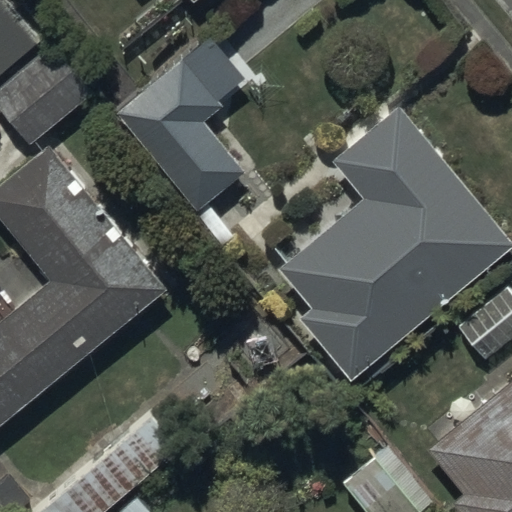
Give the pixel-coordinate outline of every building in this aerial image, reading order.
[(0,0),(0,80),(48,36),(13,0),(0,0)] [(186,0),(193,8),(203,0),(186,0)] [(123,111),(205,210),(254,170),(213,119),(233,103),(229,98),(255,77),(219,33),(123,111)] [(0,87),(0,105),(36,146),(97,93),(53,42),(0,87)] [(303,318),(355,381),(511,253),(511,235),(405,104),(332,162),(365,203),(284,268),(316,307),(303,318)] [(56,146),(0,190),(0,221),(50,283),(0,322),(0,428),(172,291),(56,146)] [(511,279),(509,277),(459,317),(491,356),(511,338),(511,279)] [(511,511),(511,381),(426,452),(464,500),(452,509),(454,511),(511,511)] [(151,411),(32,511),(105,511),(182,447),(151,411)]
